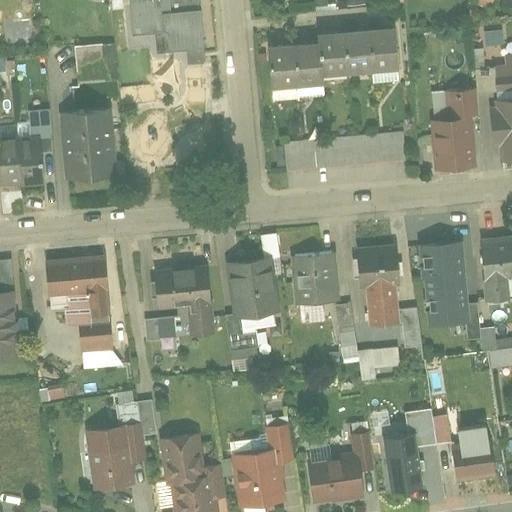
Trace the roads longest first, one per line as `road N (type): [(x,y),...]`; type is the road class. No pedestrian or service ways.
road 1 (residential): [(249,211),(511,187)]
road 2 (residential): [(0,233),(249,211)]
road 3 (residential): [(231,0),(249,211)]
